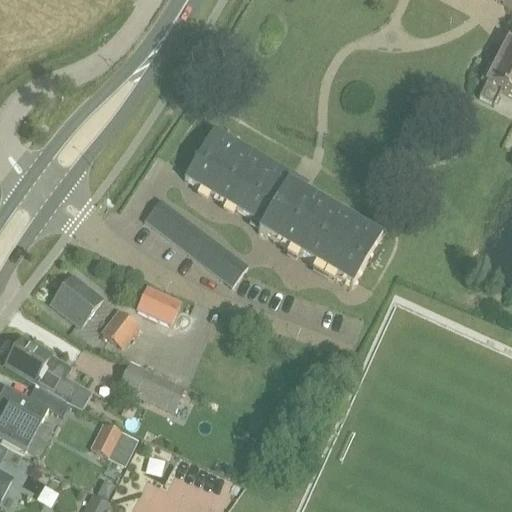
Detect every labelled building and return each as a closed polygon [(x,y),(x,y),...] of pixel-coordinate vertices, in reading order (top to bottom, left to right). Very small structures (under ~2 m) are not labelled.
[(511,0),(496,0),(496,2),(511,10),(511,0)] [(511,43),(510,43),(496,69),(492,67),(483,84),(487,86),(479,101),(494,109),(502,94),(511,99),(511,43)] [(308,190),(213,133),(209,140),(204,137),(194,154),(199,157),(183,183),(261,229),(257,236),(352,292),(367,266),(372,269),(382,252),(377,249),(381,242),(304,196),(308,190)] [(230,290),(245,270),(160,205),(144,225),(230,290)] [(439,283),(414,265),(406,276),(431,294),(439,283)] [(50,308),(81,332),(103,303),(73,279),(50,308)] [(174,316),(178,307),(155,298),(151,308),(174,316)] [(119,315),(102,338),(121,352),(139,330),(119,315)] [(10,356),(5,365),(7,366),(5,369),(34,386),(33,387),(54,400),(65,382),(71,372),(51,360),(21,343),(12,357),(10,356)] [(129,369),(119,391),(154,407),(173,416),(183,394),(164,385),(129,369)] [(65,382),(54,400),(66,407),(80,415),(91,398),(77,389),(65,382)] [(5,388),(0,396),(0,417),(3,419),(0,425),(0,440),(11,447),(25,454),(33,438),(48,412),(22,398),(5,388)] [(139,446),(122,437),(104,428),(90,454),(109,463),(126,471),(139,446)] [(286,448),(276,469),(290,476),(300,454),(286,448)] [(0,504),(11,484),(0,477),(0,463),(4,456),(0,453),(0,504)] [(92,498),(87,507),(96,511),(106,511),(109,506),(92,498)]
